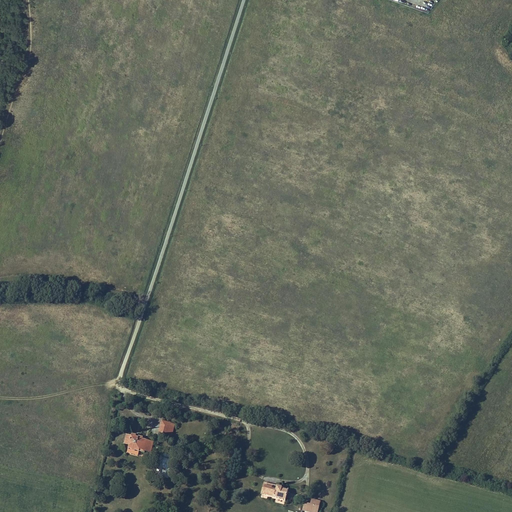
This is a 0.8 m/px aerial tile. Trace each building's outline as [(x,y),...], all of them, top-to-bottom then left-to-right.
[(173,434),(176,424),(163,420),(162,425),(167,426),(166,432),(173,434)] [(129,447),(140,450),(140,451),(143,452),(144,449),(146,444),(151,445),(152,442),(147,440),(143,439),(143,437),(139,436),(138,437),(136,437),(137,436),(132,434),(132,436),(127,434),(125,442),(130,443),(129,445),(129,447)] [(139,455),(140,451),(140,450),(129,447),(127,452),(139,455)] [(264,483),(262,493),(286,500),(288,492),(288,491),(282,489),(282,487),(277,486),(276,490),(273,490),(274,485),(264,483)] [(309,511),(318,511),(314,510),(315,505),(310,504),(305,503),(303,510),(309,511)]
